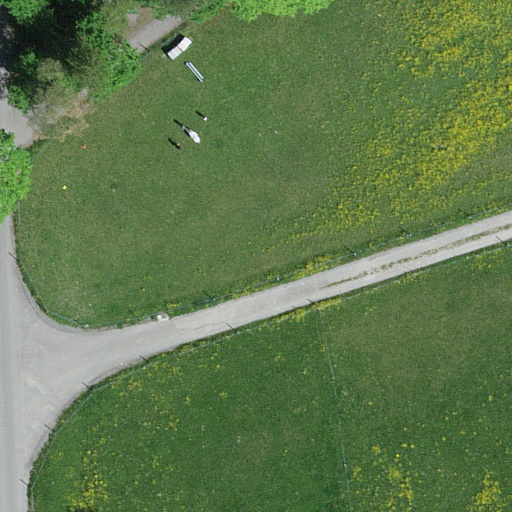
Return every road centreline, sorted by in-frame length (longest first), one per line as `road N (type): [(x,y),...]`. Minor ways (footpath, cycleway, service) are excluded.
road 1 (track): [(511,227),(8,394)]
road 2 (track): [(0,201),(13,511)]
road 3 (track): [(0,112),(197,0)]
